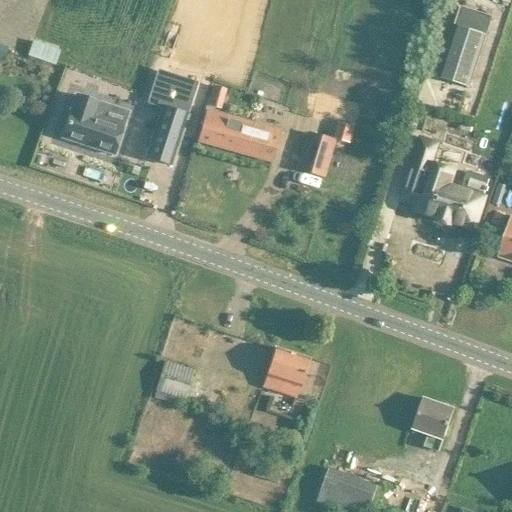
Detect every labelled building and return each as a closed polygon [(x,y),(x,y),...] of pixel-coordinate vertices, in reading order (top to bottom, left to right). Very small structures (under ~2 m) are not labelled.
[(461,8),(439,79),(468,88),(491,18),(461,8)] [(38,64),(44,48),(18,40),(13,56),(38,64)] [(161,108),(145,158),(172,167),(188,115),(186,115),(195,88),(156,76),(147,104),(161,108)] [(211,108),(210,85),(195,85),(196,108),(211,108)] [(76,95),(61,139),(113,156),(128,113),(76,95)] [(272,163),(277,143),(281,132),(206,110),(197,142),(272,163)] [(334,142),(312,136),(306,158),(300,157),(296,169),(323,177),(334,142)] [(431,165),(417,209),(438,216),(437,219),(452,224),(453,221),(474,227),(476,222),(480,223),(483,214),(479,212),(483,199),(448,187),(453,172),(431,165)] [(511,261),(511,216),(511,217),(498,257),(511,261)] [(299,388),(300,388),(303,378),(309,359),(275,348),(269,367),(266,377),(263,387),(296,398),(299,388)] [(158,381),(155,391),(156,391),(176,398),(185,400),(188,390),(194,371),(164,362),(158,381)] [(413,430),(428,435),(424,447),(439,452),(454,409),(424,399),(413,430)] [(240,477),(263,478),(263,464),(240,464),(240,477)] [(339,511),(368,511),(371,506),(378,487),(329,469),(316,504),(339,511)]
